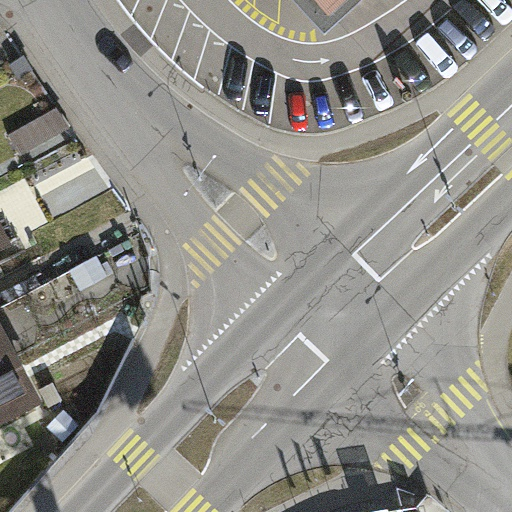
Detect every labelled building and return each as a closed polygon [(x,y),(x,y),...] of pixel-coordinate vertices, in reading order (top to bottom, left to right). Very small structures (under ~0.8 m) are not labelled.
[(298,0),(306,8),(327,31),(360,0),(298,0)] [(58,106),(10,131),(21,153),(69,128),(58,106)] [(0,215),(0,244),(12,238),(0,215)] [(97,256),(69,270),(79,289),(107,275),(97,256)] [(5,330),(0,321),(0,359),(16,350),(5,330)] [(27,371),(16,350),(0,359),(0,423),(43,401),(27,371)]
